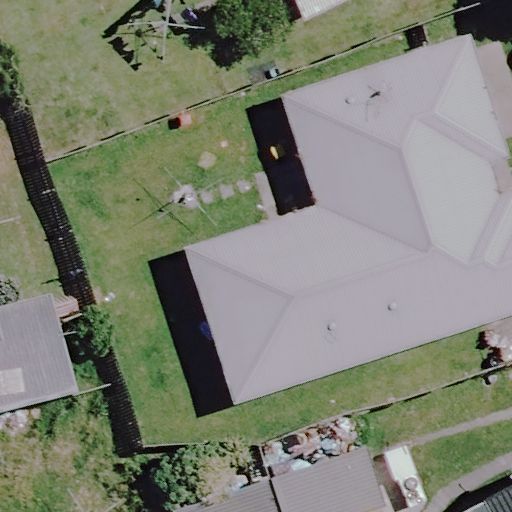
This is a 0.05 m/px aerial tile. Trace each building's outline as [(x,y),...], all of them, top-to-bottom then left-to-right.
[(356,0),(273,0),(289,33),(356,0)] [(451,49),(269,107),(305,219),(174,262),(222,414),(511,320),(511,215),(505,217),(451,49)] [(0,421),(100,392),(77,313),(0,336),(0,421)] [(331,511),(320,476),(209,511),(331,511)] [(511,511),(511,487),(465,511),(511,511)]
